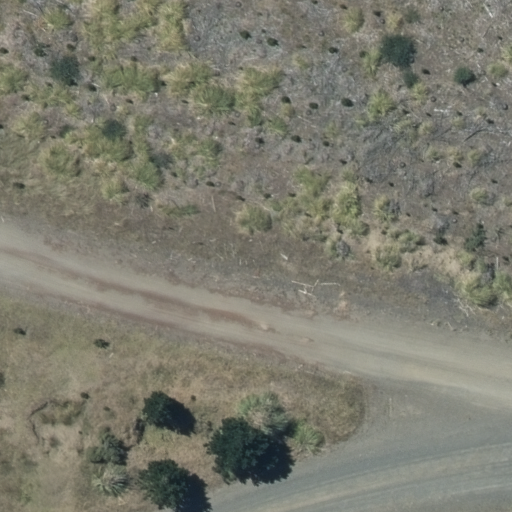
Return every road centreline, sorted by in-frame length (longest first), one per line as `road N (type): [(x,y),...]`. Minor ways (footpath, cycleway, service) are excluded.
road 1 (track): [(511,392),(121,299),(0,259)]
road 2 (track): [(328,511),(511,473)]
